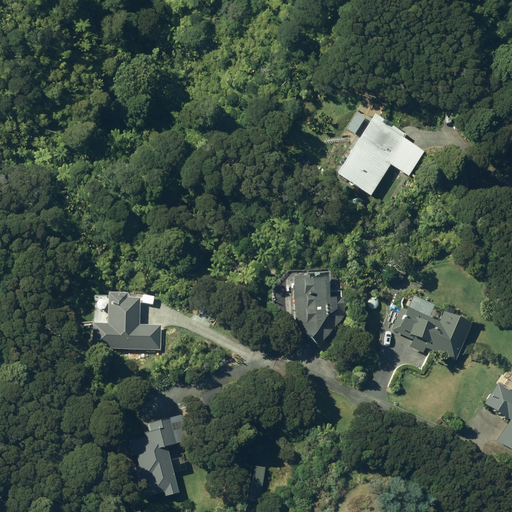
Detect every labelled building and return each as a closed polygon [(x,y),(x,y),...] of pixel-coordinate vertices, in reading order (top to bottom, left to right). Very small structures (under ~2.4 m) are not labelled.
[(335,177),(369,199),(389,168),(407,179),(422,156),(401,142),(403,138),(372,118),(335,177)] [(305,339),(325,354),(343,333),(341,302),(326,303),(325,284),(306,285),(305,281),(292,282),(295,336),(303,342),(305,339)] [(161,326),(140,326),(141,294),(110,293),(109,325),(93,325),(92,351),(161,352),(161,326)] [(422,351),(455,364),(471,326),(442,314),(439,324),(406,311),(405,313),(400,311),(390,333),(424,347),(422,351)] [(495,444),(511,455),(511,396),(497,386),(483,407),(508,424),(495,444)] [(221,387),(201,394),(207,412),(227,406),(221,387)] [(163,495),(164,500),(177,496),(166,450),(175,448),(168,421),(147,426),(149,435),(142,437),(143,441),(129,445),(132,459),(135,459),(137,470),(135,471),(138,485),(146,483),(150,499),(163,495)]
